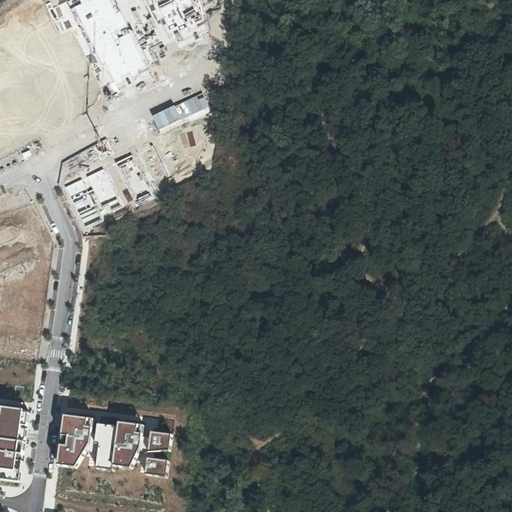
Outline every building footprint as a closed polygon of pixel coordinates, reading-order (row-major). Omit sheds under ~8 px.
[(68,0),(54,6),(97,99),(161,72),(150,50),(175,42),(181,51),(205,39),(203,32),(211,29),(203,5),(213,0),(68,0)] [(50,33),(21,45),(53,116),(80,103),(50,33)] [(0,69),(0,139),(26,128),(0,69)] [(204,125),(187,133),(201,173),(218,165),(204,125)] [(179,134),(161,142),(179,180),(196,173),(179,134)] [(153,144),(137,152),(155,189),(172,182),(153,144)] [(132,155),(114,163),(136,205),(154,198),(132,155)] [(82,179),(66,187),(84,228),(102,220),(96,209),(101,206),(107,217),(123,210),(103,169),(87,176),(91,185),(87,188),(82,179)] [(25,406),(3,403),(2,410),(0,409),(0,463),(19,466),(25,406)] [(94,415),(64,411),(59,462),(77,464),(91,441),(94,415)] [(145,422),(119,418),(118,425),(113,463),(132,466),(143,445),(145,422)] [(113,463),(118,425),(98,422),(96,438),(100,438),(96,465),(113,467),(113,463)] [(172,432),(151,429),(149,449),(170,447),(172,432)] [(169,458),(149,454),(146,472),(166,475),(169,458)] [(61,481),(59,498),(92,501),(93,484),(61,481)]
